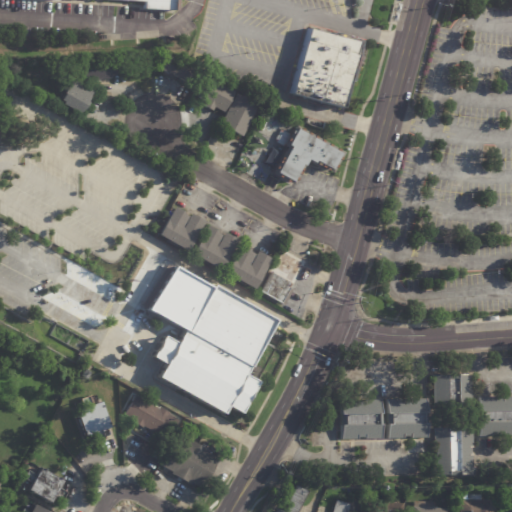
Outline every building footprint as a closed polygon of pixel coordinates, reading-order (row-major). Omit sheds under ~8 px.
[(171,0),(171,9),(144,8),(144,0),(171,0)] [(356,57),(341,109),(289,95),(307,29),(356,42),(352,55),(356,56),(356,57)] [(192,77),(188,85),(185,83),(183,85),(154,69),(155,66),(152,64),(157,56),(160,58),(161,56),(165,58),(166,57),(191,70),(190,72),(194,74),(192,77)] [(111,60),(112,74),(105,74),(106,78),(96,79),(96,80),(88,81),(88,79),(78,80),(78,76),(73,76),(72,60),(111,58),(111,60)] [(83,89),(89,93),(77,115),(59,105),(61,103),(57,101),(69,79),(80,85),(79,87),(83,89)] [(209,109),(208,111),(198,106),(200,103),(194,100),(205,79),(230,92),(220,113),(210,107),(209,109)] [(216,126),(232,94),(254,105),(238,137),(216,126)] [(268,113),(261,131),(258,130),(258,131),(255,130),(256,128),(253,127),(260,109),(268,113)] [(322,169),(304,160),(289,186),(268,174),(283,148),(281,147),(281,146),(275,142),(274,139),(279,131),(282,130),(288,133),(292,126),(340,153),(329,174),(322,169)] [(156,237),(171,209),(181,214),(180,216),(186,219),(188,215),(201,223),(184,253),(156,237)] [(190,256),(206,227),(215,233),(215,234),(220,237),(222,234),(235,241),(218,272),(190,256)] [(223,274),(239,246),(248,251),(247,252),(253,256),(256,252),(269,260),(252,290),(223,274)] [(283,248),(307,261),(280,308),(254,293),(281,246),(283,248)] [(273,320),(243,374),(255,382),(238,413),(225,405),(220,413),(156,377),(163,364),(150,356),(162,336),(175,343),(182,330),(184,331),(211,284),(273,320)] [(470,372),(471,406),(432,407),(431,374),(445,373),(445,376),(455,376),(455,373),(470,372)] [(130,394),(154,408),(155,406),(164,412),(163,414),(172,419),(161,438),(138,425),(137,427),(127,421),(128,419),(118,413),(129,394),(130,394)] [(511,433),(474,435),(473,395),(511,394),(511,433)] [(412,440),(412,436),(403,437),(403,439),(387,440),(386,400),(402,400),(402,402),(410,401),(410,400),(426,399),(428,439),(412,440)] [(381,438),(381,439),(366,440),(366,438),(357,438),(357,440),(340,440),(340,400),(356,400),(356,402),(365,402),(365,400),(380,400),(381,438)] [(107,428),(84,436),(76,411),(99,403),(108,428),(107,428)] [(432,429),(471,428),(473,474),(433,475),(432,429)] [(196,445),(204,449),(203,451),(213,456),(196,487),(186,481),(185,483),(166,472),(167,470),(156,464),(172,434),(183,440),(184,439),(196,445)] [(61,479),(49,502),(26,490),(35,473),(28,469),(31,463),(41,468),(42,467),(44,468),(43,469),(57,477),(58,476),(59,477),(59,478),(61,479)] [(301,505),(297,511),(272,511),(275,506),(283,511),(296,485),(308,491),(301,505)] [(494,500),(493,511),(459,511),(460,493),(480,494),(480,500),(494,500)] [(345,511),(330,511),(335,500),(348,504),(345,511)] [(403,511),(366,511),(367,501),(404,503),(403,511)] [(412,511),(413,501),(435,502),(434,507),(447,508),(446,511),(412,511)]
